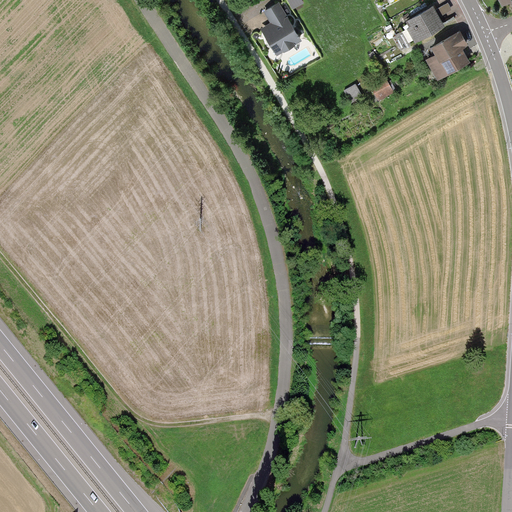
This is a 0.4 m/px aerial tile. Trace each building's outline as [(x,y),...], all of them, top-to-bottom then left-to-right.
[(356,28),(340,0),(296,0),(322,47),(356,28)] [(453,11),(447,0),(445,0),(435,6),(433,2),(406,17),(410,24),(407,26),(414,39),(444,22),(441,18),(453,11)] [(270,23),(260,29),(275,56),(300,42),(279,4),(264,12),(270,23)] [(297,30),(303,43),(310,39),(305,26),(297,30)] [(469,44),(461,29),(431,46),(435,53),(426,58),(438,79),(470,61),(462,48),(469,44)] [(384,77),(367,86),(376,102),(392,93),(384,77)] [(355,85),(344,91),(351,103),(361,97),(355,85)]
